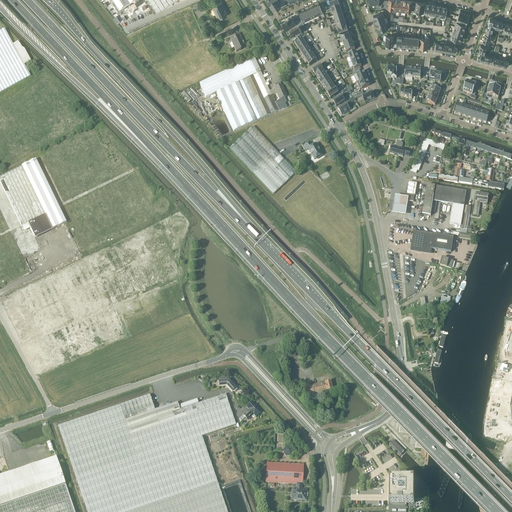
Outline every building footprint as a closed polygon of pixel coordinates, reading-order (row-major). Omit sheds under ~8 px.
[(148,0),(157,12),(174,0),(148,0)] [(275,0),(269,4),(273,10),(280,6),(275,0)] [(221,14),(226,11),(221,1),(216,3),(216,5),(212,7),(217,19),(222,17),(221,14)] [(338,2),(330,4),(332,10),(340,7),(338,2)] [(319,4),(314,6),(318,14),(323,12),(319,4)] [(314,6),(309,8),(312,16),(318,14),(314,6)] [(340,7),(332,10),(333,15),(342,12),(340,7)] [(205,41),(204,38),(191,8),(139,32),(153,65),(205,41)] [(309,8),(304,11),(307,19),(312,16),(309,8)] [(460,10),(458,16),(468,19),(470,14),(460,10)] [(304,11),(299,13),(302,21),(307,19),(304,11)] [(385,18),(383,12),(373,16),(375,21),(385,18)] [(466,25),(468,19),(458,16),(456,21),(466,25)] [(294,25),(295,26),(300,23),(298,20),(295,22),(292,17),(289,19),(288,19),(284,21),(285,22),(282,24),(286,30),(294,25)] [(343,17),(335,20),(336,25),(345,22),(343,17)] [(385,18),(375,21),(377,26),(386,23),(385,18)] [(486,32),(491,34),(494,26),(490,19),(486,32)] [(503,23),(490,19),(494,26),(501,29),(503,23)] [(456,21),(454,27),(464,30),(466,25),(456,21)] [(345,22),(337,25),(338,30),(347,28),(345,22)] [(388,28),(386,23),(377,26),(379,31),(388,28)] [(507,33),(510,34),(511,27),(511,26),(503,23),(501,29),(508,31),(507,33)] [(302,31),(298,26),(289,32),(293,37),(302,31)] [(452,32),(462,35),(464,30),(454,27),(452,32)] [(0,92),(30,76),(24,65),(30,61),(23,47),(21,48),(18,42),(13,44),(4,29),(0,31),(0,92)] [(348,29),(339,32),(341,37),(349,34),(348,29)] [(460,41),(462,35),(452,32),(450,38),(460,41)] [(483,41),(488,43),(490,39),(492,39),(493,36),(485,33),(483,41)] [(239,47),(244,44),(239,34),(234,36),(235,38),(230,40),(236,52),(240,50),(239,47)] [(349,34),(341,37),(342,42),(351,39),(349,34)] [(394,39),(395,35),(387,34),(386,41),(382,41),(384,44),(394,45),(394,39)] [(294,43),(297,48),(305,43),(302,38),(294,43)] [(446,45),(447,42),(442,41),(442,44),(436,43),(435,49),(445,51),(446,45)] [(305,43),(297,48),(300,52),(308,47),(305,43)] [(353,45),(344,47),(346,53),(355,50),(353,45)] [(446,45),(445,51),(455,53),(458,47),(446,45)] [(477,58),(484,54),(486,47),(481,45),(477,58)] [(311,51),(308,47),(300,52),(303,56),(311,51)] [(311,51),(303,56),(306,61),(314,56),(311,51)] [(359,60),(356,52),(348,55),(351,63),(359,60)] [(314,56),(306,61),(309,66),(317,61),(314,56)] [(498,58),(492,56),(490,62),(500,65),(502,57),(499,56),(498,58)] [(505,60),(505,57),(502,57),(500,65),(507,66),(509,61),(505,60)] [(260,72),(254,59),(241,65),(200,84),(206,98),(216,93),(234,132),(271,114),(278,111),(271,95),(260,72)] [(359,60),(351,63),(354,70),(361,67),(359,60)] [(320,66),(312,71),(315,75),(323,70),(320,66)] [(391,78),(397,78),(397,69),(388,68),(387,74),(392,75),(391,78)] [(413,78),(413,70),(406,69),(405,77),(413,78)] [(323,70),(315,75),(318,80),(326,75),(323,70)] [(413,70),(413,78),(420,79),(421,71),(413,70)] [(363,72),(354,76),(357,83),(366,79),(363,72)] [(443,78),(441,78),(442,74),(437,73),(435,82),(441,83),(441,82),(442,82),(443,78)] [(326,75),(318,80),(321,84),(329,79),(326,75)] [(329,79),(321,84),(324,88),(332,83),(329,79)] [(366,79),(357,83),(360,90),(369,86),(366,79)] [(476,82),(475,84),(467,81),(465,86),(477,91),(480,83),(476,82)] [(332,83),(324,88),(327,93),(335,88),(332,83)] [(269,92),(271,95),(276,93),(279,100),(287,96),(281,85),(274,88),(274,89),(269,92)] [(477,91),(465,86),(463,92),(471,95),(470,98),(475,100),(476,97),(474,96),(477,91)] [(495,87),(489,86),(487,94),(484,93),(483,99),(485,100),(486,98),(492,99),(495,87)] [(428,92),(439,96),(441,90),(432,87),(430,92),(428,91),(428,92)] [(501,89),(495,87),(492,99),(498,101),(501,89)] [(193,88),(187,93),(194,101),(200,96),(193,88)] [(335,88),(327,93),(330,98),(338,93),(335,88)] [(404,97),(408,98),(412,99),(413,92),(401,89),(400,96),(404,97)] [(364,91),(358,94),(360,96),(362,95),(365,101),(374,97),(372,91),(365,94),(364,91)] [(185,92),(180,95),(188,103),(192,100),(185,92)] [(428,92),(426,96),(437,100),(439,96),(428,92)] [(333,103),(334,104),(335,105),(334,105),(335,106),(336,107),(345,101),(342,96),(333,102),(333,103)] [(435,106),(437,100),(426,96),(426,97),(428,97),(427,102),(435,106)] [(284,98),(275,102),(279,111),(282,109),(282,110),(283,109),(286,107),(284,103),(286,102),(284,98)] [(337,109),(342,115),(350,110),(346,104),(337,109)] [(461,115),(463,106),(458,104),(455,113),(461,115)] [(487,123),(489,114),(484,113),(481,121),(487,123)] [(271,147),(253,128),(228,152),(269,195),(294,171),(271,147)] [(466,146),(467,141),(454,137),(453,142),(466,146)] [(412,165),(410,171),(416,173),(417,171),(418,171),(429,145),(443,150),(445,145),(425,138),(414,166),(412,165)] [(397,143),(396,148),(392,147),(390,154),(403,157),(403,156),(409,158),(411,150),(404,148),(404,149),(402,148),(402,145),(402,144),(402,143),(402,142),(401,142),(399,142),(398,142),(397,143)] [(314,160),(323,155),(316,144),(312,147),(309,143),(304,146),(306,150),(308,149),(314,160)] [(36,159),(0,176),(0,181),(23,230),(29,227),(33,235),(51,227),(52,230),(67,223),(36,159)] [(321,179),(326,186),(333,182),(328,174),(321,179)] [(408,181),(407,193),(416,195),(417,182),(408,181)] [(504,192),(505,186),(489,183),(488,190),(504,192)] [(461,206),(463,206),(464,206),(467,191),(427,185),(422,214),(430,216),(431,211),(435,212),(436,202),(452,204),(456,205),(461,206)] [(407,214),(409,201),(405,201),(406,195),(396,193),(393,212),(407,214)] [(487,204),(488,195),(477,193),(473,215),(478,216),(480,203),(487,204)] [(452,205),(449,224),(461,226),(464,207),(452,205)] [(461,228),(461,229),(467,230),(468,226),(469,215),(471,207),(464,206),(461,228)] [(414,252),(423,253),(431,253),(431,249),(451,252),(453,237),(413,231),(414,231),(413,236),(413,241),(413,247),(413,246),(414,252)] [(442,258),(440,266),(451,269),(454,261),(442,258)] [(464,280),(463,280),(455,301),(456,302),(458,303),(459,301),(467,281),(464,280)] [(458,307),(454,305),(445,322),(450,324),(458,307)] [(227,378),(219,379),(219,381),(218,381),(219,387),(226,386),(227,387),(232,392),(235,392),(237,390),(235,387),(236,386),(231,380),(229,381),(229,380),(227,380),(227,378)] [(321,383),(305,387),(308,397),(323,393),(323,392),(326,391),(326,392),(332,391),(330,381),(321,384),(321,383)] [(119,406),(58,426),(76,479),(87,511),(226,511),(217,482),(202,437),(236,425),(225,395),(180,410),(178,406),(177,403),(173,404),(155,410),(149,395),(119,406)] [(252,417),(254,417),(255,416),(256,417),(261,412),(252,402),(247,407),(249,410),(243,416),(247,420),(251,416),(252,417)] [(412,458),(398,444),(393,449),(407,463),(412,458)] [(297,490),(295,489),(293,489),(292,500),(306,501),(307,490),(301,490),(301,484),(302,484),(303,465),(267,463),(266,482),(297,484),(297,490)] [(390,504),(414,504),(415,480),(390,479),(390,504)]
